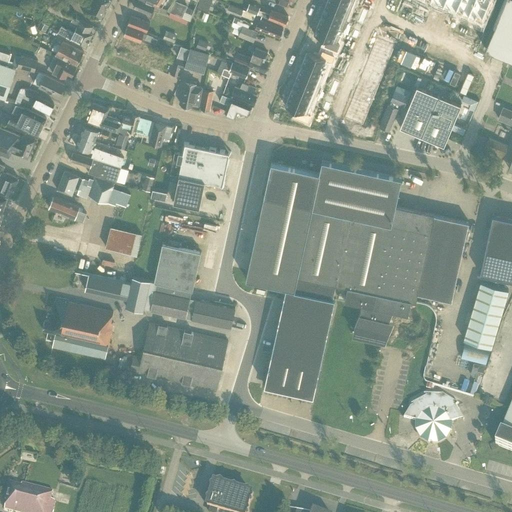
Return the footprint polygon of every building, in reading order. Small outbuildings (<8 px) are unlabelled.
[(72,20),(76,13),(66,8),(67,5),(57,0),(51,0),(48,7),(72,20)] [(85,10),(100,18),(109,0),(84,0),(89,2),(85,10)] [(160,7),(143,0),(136,0),(134,7),(151,14),(154,8),(159,10),(160,7)] [(143,0),(160,7),(161,6),(170,10),(168,17),(186,24),(188,19),(182,16),(187,5),(176,0),(196,0),(198,1),(198,0),(143,0)] [(198,0),(198,1),(196,5),(208,10),(211,0),(198,0)] [(327,0),(327,1),(350,10),(353,0),(327,0)] [(432,0),(456,10),(458,6),(463,8),(462,12),(475,17),(477,14),(483,17),(489,0),(432,0)] [(511,0),(504,0),(485,48),(511,58),(511,0)] [(247,11),(257,11),(257,2),(247,1),(247,11)] [(327,1),(323,12),(345,21),(350,10),(327,1)] [(285,24),(288,15),(271,9),(270,13),(262,10),(261,12),(262,13),(262,15),(285,24)] [(323,12),(318,22),(341,31),(345,21),(323,12)] [(150,21),(131,14),(127,24),(146,31),(150,21)] [(252,28),(258,30),(258,29),(280,37),(283,28),(259,18),(255,27),(253,26),(252,28)] [(89,32),(93,25),(80,19),(73,32),(61,26),(58,32),(70,38),(86,46),(92,33),(89,32)] [(254,41),(258,30),(252,28),(252,29),(232,21),(231,25),(241,29),(238,35),(254,41)] [(318,22),(314,33),(327,39),(325,45),(337,49),(339,43),(337,42),(341,31),(318,22)] [(145,38),(156,42),(158,38),(153,36),(153,35),(127,25),(123,34),(141,41),(142,36),(145,37),(145,38)] [(177,34),(166,29),(163,38),(174,42),(177,34)] [(138,41),(123,35),(116,52),(132,58),(134,52),(139,54),(141,49),(136,47),(138,41)] [(197,37),(195,45),(205,48),(207,41),(197,37)] [(376,37),(371,49),(390,57),(395,44),(376,37)] [(57,51),(54,55),(63,59),(63,57),(77,64),(84,51),(62,40),(60,44),(55,42),(52,49),(57,51)] [(209,52),(190,47),(184,67),(204,73),(209,52)] [(264,59),(267,52),(256,47),(251,57),(237,52),(234,58),(248,64),(248,65),(264,71),(269,61),(264,59)] [(11,54),(0,49),(0,62),(12,66),(14,61),(9,60),(11,54)] [(371,49),(368,59),(386,66),(390,57),(371,49)] [(307,51),(302,62),(325,71),(329,61),(332,62),(334,55),(323,51),(320,56),(307,51)] [(38,59),(20,54),(17,66),(34,71),(38,59)] [(147,66),(150,59),(140,54),(137,61),(147,66)] [(76,66),(63,59),(54,55),(48,67),(65,77),(67,73),(71,75),(76,66)] [(368,59),(364,68),(383,75),(386,66),(368,59)] [(246,78),(249,68),(250,68),(233,61),(229,71),(246,78)] [(15,67),(0,62),(0,95),(6,98),(15,67)] [(302,62),(298,73),(321,82),(325,71),(302,62)] [(364,68),(360,77),(379,85),(383,75),(364,68)] [(59,94),(64,83),(45,74),(39,71),(33,82),(39,85),(59,94)] [(298,73),(294,83),(316,93),(321,82),(298,73)] [(360,77),(357,86),(375,94),(379,85),(360,77)] [(185,81),(181,104),(182,104),(191,106),(192,102),(198,104),(200,95),(202,86),(195,85),(196,83),(186,81),(185,81)] [(253,93),(256,87),(242,82),(240,87),(235,86),(231,94),(253,103),(257,94),(253,93)] [(294,83),(290,94),(312,103),(316,93),(294,83)] [(461,104),(417,85),(400,126),(444,145),(451,127),(453,123),(461,104)] [(357,86),(353,96),(371,103),(375,94),(357,86)] [(33,105),(49,113),(54,103),(37,95),(39,92),(30,88),(21,87),(19,91),(15,102),(20,103),(24,94),(35,100),(33,105)] [(205,88),(201,108),(210,110),(214,90),(205,88)] [(388,103),(379,125),(390,130),(399,107),(400,104),(404,106),(409,94),(395,89),(389,103),(388,103)] [(245,114),(250,111),(252,106),(223,94),(220,100),(228,103),(225,111),(236,115),(238,110),(245,114)] [(290,94),(285,105),(298,111),(296,117),(308,121),(310,115),(308,114),(312,103),(290,94)] [(464,95),(462,99),(471,103),(469,107),(474,109),(478,100),(464,95)] [(353,96),(349,105),(368,112),(371,103),(353,96)] [(109,107),(92,101),(84,121),(119,132),(122,123),(114,120),(115,116),(107,114),(109,107)] [(46,118),(24,106),(16,104),(7,122),(36,137),(46,118)] [(349,105),(344,117),(363,125),(368,112),(349,105)] [(511,123),(511,109),(503,106),(499,118),(511,123)] [(464,107),(459,120),(465,123),(471,109),(464,107)] [(139,116),(140,115),(131,113),(131,116),(124,114),(120,133),(124,134),(125,129),(148,134),(152,120),(139,116)] [(166,124),(155,121),(150,142),(161,144),(163,136),(169,138),(172,126),(166,125),(166,124)] [(453,123),(451,127),(462,132),(464,127),(453,123)] [(108,137),(110,130),(102,127),(101,131),(99,131),(99,130),(83,124),(79,135),(95,141),(97,135),(100,135),(100,134),(108,137)] [(510,130),(503,127),(498,124),(494,133),(506,138),(510,130)] [(27,158),(35,139),(23,134),(23,135),(0,125),(0,153),(12,159),(15,152),(27,158)] [(124,147),(129,148),(133,135),(127,133),(124,147)] [(92,147),(95,141),(79,135),(75,145),(93,152),(91,156),(121,166),(124,156),(95,146),(94,148),(92,147)] [(483,151),(502,159),(508,145),(489,137),(483,151)] [(229,153),(185,144),(184,153),(178,152),(176,161),(182,162),(173,201),(199,207),(205,180),(222,184),(229,153)] [(90,166),(88,172),(117,181),(121,166),(91,156),(73,151),(70,161),(90,166)] [(278,286),(333,298),(336,283),(348,286),(345,300),(362,304),(360,312),(359,312),(355,322),(352,334),(385,341),(394,319),(390,318),(393,310),(408,314),(411,300),(416,301),(417,292),(452,300),(468,221),(396,205),(402,176),(322,159),(319,172),(271,162),(246,279),(278,286)] [(5,166),(0,163),(0,192),(10,197),(18,177),(6,172),(6,174),(2,172),(5,166)] [(77,181),(91,186),(93,179),(89,178),(89,179),(86,178),(64,170),(61,178),(76,184),(77,181)] [(114,182),(94,176),(93,179),(91,186),(88,195),(108,202),(113,187),(114,182)] [(87,197),(88,195),(91,186),(77,181),(76,184),(61,178),(57,189),(72,195),(74,189),(76,190),(77,187),(81,188),(79,194),(87,197)] [(131,193),(113,187),(108,202),(116,205),(116,203),(126,206),(131,193)] [(455,193),(454,199),(466,202),(468,195),(455,193)] [(79,206),(54,195),(49,207),(83,221),(86,212),(78,209),(79,206)] [(511,218),(493,214),(480,273),(511,280),(511,218)] [(111,225),(105,247),(137,255),(142,233),(111,225)] [(56,237),(55,242),(68,245),(69,240),(56,237)] [(156,281),(192,290),(201,251),(163,243),(157,267),(146,265),(143,278),(156,281)] [(144,306),(150,308),(156,281),(143,278),(132,276),(131,282),(89,273),(86,289),(127,298),(126,305),(144,310),(144,306)] [(191,297),(192,290),(156,281),(150,308),(150,309),(231,327),(236,307),(191,297)] [(464,339),(491,347),(508,289),(481,281),(464,339)] [(284,297),(264,385),(313,395),(335,299),(333,298),(278,286),(276,295),(284,297)] [(44,319),(42,329),(55,331),(52,345),(96,355),(105,357),(113,321),(111,320),(113,310),(68,300),(69,299),(56,296),(50,320),(44,319)] [(216,390),(220,373),(228,339),(149,321),(141,356),(133,354),(130,370),(216,390)] [(260,341),(256,350),(265,354),(269,344),(260,341)] [(490,347),(466,341),(461,357),(486,363),(490,347)] [(410,407),(404,417),(417,421),(417,430),(421,438),(429,442),(437,442),(445,439),(450,431),(450,422),(461,416),(463,419),(456,406),(457,405),(459,405),(443,395),(424,394),(424,395),(426,395),(426,396),(413,404),(414,405),(410,407)] [(511,405),(501,431),(495,445),(511,451),(511,405)] [(14,511),(51,511),(55,501),(54,500),(56,492),(22,483),(21,486),(10,483),(5,501),(7,501),(4,509),(14,511)] [(214,483),(207,507),(212,508),(210,511),(215,511),(216,509),(224,511),(246,511),(252,493),(214,483)]
